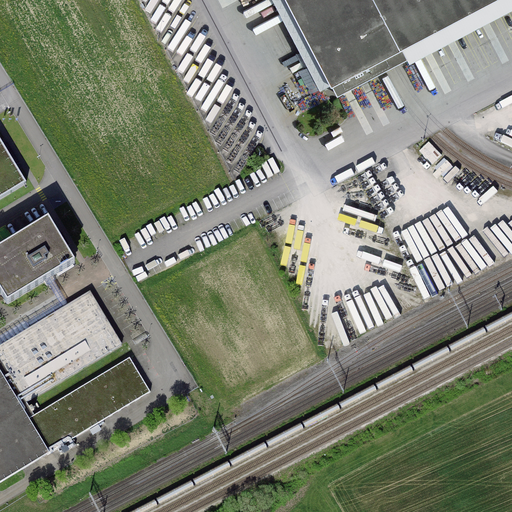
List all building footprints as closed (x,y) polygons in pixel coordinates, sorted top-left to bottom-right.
[(395,64),(406,58),(375,0),(286,0),(336,95),(383,70),(395,64)] [(375,0),(406,58),(452,33),(510,3),(508,0),(375,0)] [(0,199),(25,184),(0,142),(0,199)] [(0,294),(0,295),(6,304),(73,264),(47,221),(0,248),(0,294)] [(33,416),(25,403),(121,345),(89,293),(0,346),(0,482),(149,393),(128,359),(33,416)]
